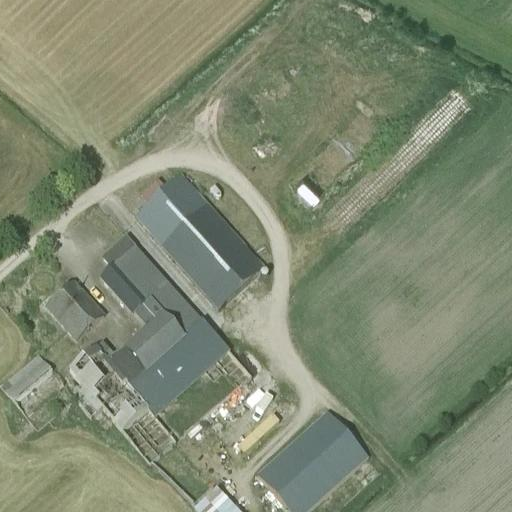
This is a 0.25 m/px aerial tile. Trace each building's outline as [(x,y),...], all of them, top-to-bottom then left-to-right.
[(312,204),(320,196),(303,178),(295,186),(312,204)] [(218,313),(263,273),(180,180),(135,220),(218,313)] [(141,197),(148,206),(167,191),(161,182),(141,197)] [(37,358),(0,389),(0,393),(4,398),(26,422),(35,432),(37,435),(70,406),(73,403),(90,423),(91,423),(93,421),(101,414),(148,466),(151,470),(152,469),(191,511),(234,511),(175,448),(176,447),(129,394),(189,341),(187,339),(201,327),(125,241),(105,259),(115,270),(100,284),(144,334),(114,361),(100,346),(59,383),(42,364),(37,358)] [(76,344),(103,320),(73,287),(46,311),(76,344)] [(70,372),(88,356),(78,345),(77,347),(66,335),(50,349),(70,372)] [(285,511),(309,511),(366,462),(326,417),(256,479),(285,511)]
